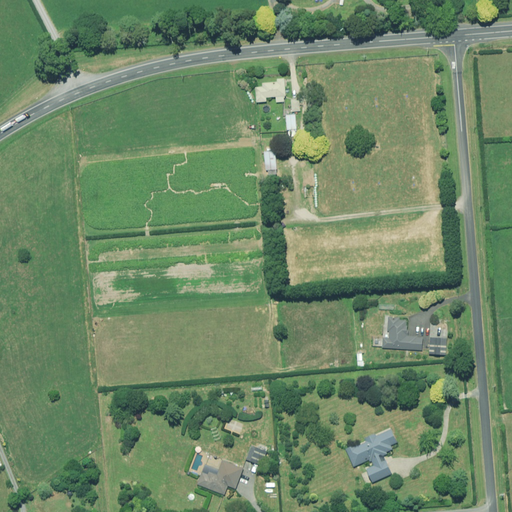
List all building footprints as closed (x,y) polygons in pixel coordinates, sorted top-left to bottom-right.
[(286,96),(285,79),(278,80),(278,83),(264,84),(264,88),(257,88),(258,103),(267,102),(267,98),(277,97),(277,103),(285,103),(284,96),(286,96)] [(300,102),(292,102),(293,109),(289,109),(289,112),(301,112),(300,102)] [(297,130),(296,115),(287,116),(288,130),(297,130)] [(276,159),(275,152),(265,153),(267,170),(278,169),(277,159),(276,159)] [(314,164),(303,165),(306,188),(316,186),(314,164)] [(400,318),(390,317),(389,332),(390,332),(390,339),(384,338),(384,348),(423,351),(424,338),(407,337),(409,321),(400,320),(400,318)] [(444,324),(444,339),(431,338),(430,355),(447,356),(448,339),(449,324),(444,324)] [(398,443),(392,429),(366,440),(366,442),(347,450),(355,467),(369,462),(372,462),(375,467),(368,469),(373,483),(393,475),(385,456),(389,454),(388,452),(394,450),(392,446),(398,443)] [(270,448),(260,444),(258,449),(253,447),(247,460),(262,466),(270,448)] [(244,469),(224,461),(220,470),(219,470),(207,465),(199,485),(225,495),(229,487),(236,489),(244,469)] [(200,473),(191,470),(189,475),(198,479),(200,473)]
